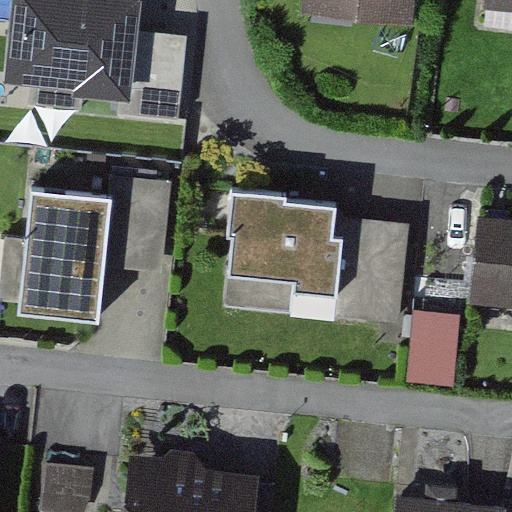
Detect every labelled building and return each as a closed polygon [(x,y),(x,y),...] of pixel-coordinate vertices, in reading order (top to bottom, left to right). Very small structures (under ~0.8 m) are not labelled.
[(0,0),(0,87),(2,87),(11,0),(0,0)] [(143,0),(12,0),(4,83),(76,90),(75,97),(110,100),(133,103),(140,34),(143,0)] [(431,0),(317,0),(317,5),(429,18),(431,0)] [(110,100),(108,119),(177,126),(186,39),(140,34),(133,103),(110,100)] [(102,269),(158,275),(168,185),(112,178),(110,196),(102,269)] [(353,199),(302,194),(303,187),(250,182),(245,230),(250,231),(246,269),(311,275),(310,286),(347,290),(354,291),(360,230),(351,230),(352,212),(353,199)] [(18,310),(97,319),(102,269),(110,196),(31,188),(18,310)] [(511,211),(495,210),(487,299),(511,301),(511,211)] [(360,230),(354,291),(347,290),(345,312),(414,319),(424,219),(352,212),(351,230),(360,230)] [(418,305),(410,373),(452,379),(461,310),(418,305)] [(179,452),(146,449),(139,511),(272,511),(277,469),(223,464),(207,447),(187,445),(179,452)] [(511,511),(511,501),(411,490),(408,511),(511,511)]
